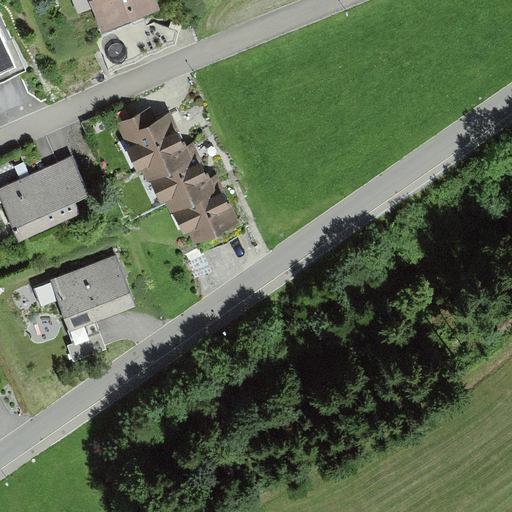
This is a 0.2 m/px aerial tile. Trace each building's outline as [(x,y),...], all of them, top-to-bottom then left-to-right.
[(169,6),(166,0),(100,0),(113,29),(169,6)] [(0,77),(22,67),(0,18),(0,77)] [(176,103),(127,125),(156,182),(168,180),(183,212),(192,209),(212,253),(258,233),(240,192),(230,189),(218,159),(203,160),(196,127),(176,103)] [(71,163),(7,193),(29,240),(93,211),(71,163)] [(141,304),(123,258),(60,282),(78,328),(141,304)]
